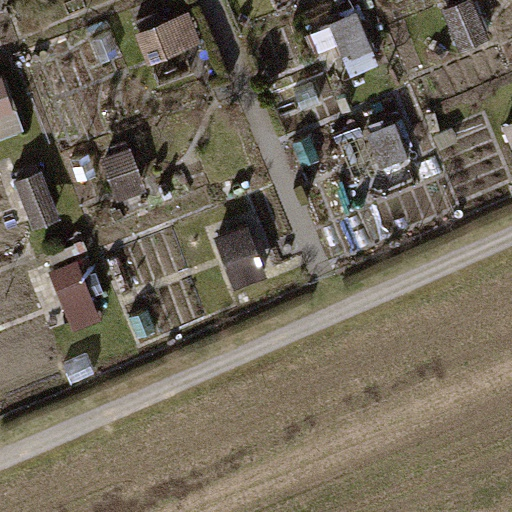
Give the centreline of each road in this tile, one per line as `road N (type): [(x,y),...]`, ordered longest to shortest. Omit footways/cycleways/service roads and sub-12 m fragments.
road 1 (track): [(0,457),(511,236)]
road 2 (track): [(210,0),(338,311)]
